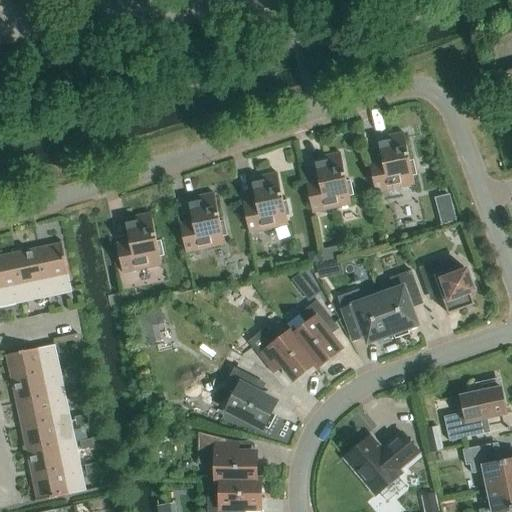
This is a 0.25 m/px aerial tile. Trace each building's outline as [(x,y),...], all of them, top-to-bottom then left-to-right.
[(511,70),(501,74),(511,109),(511,70)] [(375,193),(414,185),(412,176),(416,175),(413,161),(409,162),(403,133),(388,136),(389,141),(378,143),(382,161),(369,164),(375,193)] [(312,213),(351,205),(349,196),(353,196),(350,181),(346,182),(340,153),(325,157),(326,161),(315,163),(319,181),(306,184),(312,213)] [(283,202),(277,174),(262,177),(263,181),(252,184),(255,201),(242,204),(249,234),(288,225),(286,217),(290,216),(287,201),(283,202)] [(186,254),(225,245),(223,237),(227,236),(224,221),(220,222),(214,194),(199,197),(200,201),(188,204),(192,221),(179,224),(186,254)] [(445,222),(459,220),(456,196),(442,198),(445,222)] [(151,214),(136,217),(136,222),(125,224),(129,242),(116,244),(122,274),(162,266),(160,257),(164,256),(160,242),(157,242),(151,214)] [(60,244),(37,249),(47,293),(62,290),(63,295),(72,293),(61,242),(60,242),(60,244)] [(339,246),(321,250),(324,262),(341,258),(339,246)] [(37,249),(13,254),(22,298),(38,295),(39,300),(48,298),(47,293),(37,249)] [(13,254),(0,256),(0,302),(13,300),(15,305),(23,303),(22,298),(13,254)] [(448,315),(474,305),(470,293),(474,291),(467,271),(462,272),(460,266),(444,272),(439,261),(418,268),(429,296),(440,292),(448,315)] [(411,271),(390,279),(394,290),(378,296),(392,335),(393,335),(395,339),(409,334),(407,330),(418,326),(410,303),(421,299),(411,271)] [(358,290),(337,298),(347,326),(353,342),(364,338),(367,344),(392,335),(378,296),(362,302),(358,290)] [(335,325),(317,301),(299,315),(306,324),(294,334),(293,335),(316,364),(315,364),(318,368),(340,351),(326,332),(335,325)] [(166,310),(142,311),(144,343),(167,342),(166,310)] [(266,328),(248,343),(273,374),(283,366),(294,381),(315,364),(316,364),(293,335),(294,334),(291,331),(277,341),(266,328)] [(11,380),(55,371),(52,355),(57,354),(55,345),(4,356),(4,357),(6,357),(11,380)] [(77,376),(75,367),(64,370),(66,378),(77,376)] [(264,427),(268,429),(275,416),(271,414),(276,404),(255,393),(261,382),(234,368),(224,388),(234,394),(226,409),(263,429),(264,427)] [(55,371),(11,380),(16,404),(60,395),(57,379),(62,378),(60,370),(55,371)] [(464,413),(443,417),(449,442),(483,435),(480,420),(506,415),(499,381),(476,385),(478,392),(460,396),(464,413)] [(82,400),(80,391),(69,394),(71,403),(82,400)] [(65,394),(60,395),(16,404),(22,429),(65,419),(62,404),(67,403),(65,394)] [(88,424),(86,416),(74,418),(76,427),(88,424)] [(71,418),(65,419),(22,429),(27,453),(71,444),(67,428),(72,427),(71,418)] [(198,433),(198,464),(215,464),(215,482),(219,482),(219,481),(256,481),(256,454),(238,454),(238,442),(233,442),(198,433)] [(399,471),(419,454),(401,433),(381,450),(370,437),(344,459),(375,496),(401,474),(399,471)] [(91,440),(80,442),(81,451),(93,448),(91,440)] [(76,443),(71,444),(27,453),(32,477),(76,468),(73,452),(78,451),(76,443)] [(487,490),(511,485),(511,459),(497,463),(493,444),(462,450),(465,466),(469,465),(471,474),(483,472),(487,490)] [(98,472),(96,464),(85,466),(86,475),(98,472)] [(81,467),(76,468),(32,477),(37,500),(35,501),(35,502),(86,491),(86,490),(81,491),(78,476),(83,475),(81,467)] [(219,498),(207,498),(207,511),(237,511),(237,509),(261,509),(261,481),(256,481),(219,481),(219,482),(219,498)] [(511,510),(511,485),(487,490),(491,509),(479,511),(507,511),(511,510)] [(424,511),(437,511),(434,494),(422,496),(424,511)]
